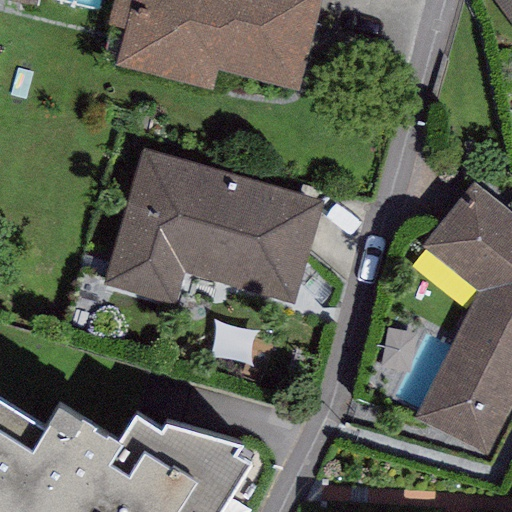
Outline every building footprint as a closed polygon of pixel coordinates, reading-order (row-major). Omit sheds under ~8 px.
[(112,0),(107,25),(124,29),(116,68),(213,90),(217,73),(299,92),(320,0),(112,0)] [(511,0),(486,0),(483,3),(511,40),(511,0)] [(317,196),(139,149),(104,285),(175,303),(182,275),(289,303),(317,196)] [(482,466),(511,399),(511,221),(468,191),(419,253),(469,301),(409,433),(482,466)] [(221,511),(251,465),(234,454),(242,443),(165,422),(160,429),(135,413),(117,441),(59,404),(45,427),(0,398),(0,511),(221,511)]
